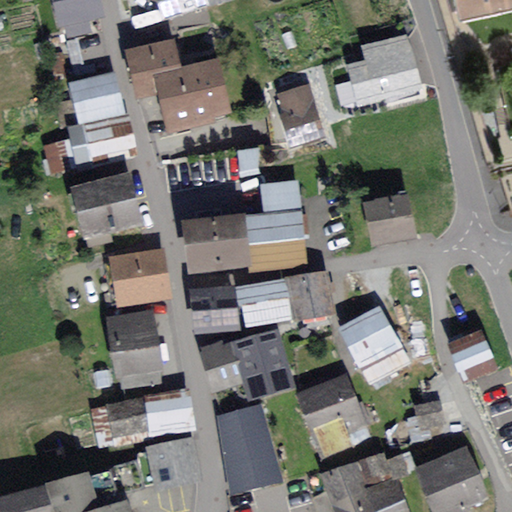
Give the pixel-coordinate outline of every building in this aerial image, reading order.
[(88,0),(38,0),(46,33),(53,32),(55,43),(86,37),(84,27),(94,25),(88,0)] [(148,0),(156,28),(234,6),(232,0),(148,0)] [(511,0),(439,0),(444,21),(511,6),(511,0)] [(360,45),(363,59),(345,64),(356,107),(423,89),(408,32),(360,45)] [(161,47),(121,55),(133,106),(143,105),(152,140),(218,128),(205,65),(166,73),(161,47)] [(107,78),(58,89),(67,129),(116,118),(107,78)] [(272,98),(286,155),(327,145),(313,88),(272,98)] [(119,119),(60,131),(69,175),(128,162),(119,119)] [(258,165),(259,149),(238,152),(241,168),(258,165)] [(133,232),(120,178),(54,194),(67,248),(133,232)] [(292,185),(253,189),(255,216),(295,211),(292,185)] [(402,199),(352,207),(360,252),(410,244),(402,199)] [(296,216),(232,220),(238,273),(239,276),(301,268),(296,216)] [(238,273),(232,220),(168,227),(175,280),(238,273)] [(154,254),(101,262),(108,311),(162,303),(154,254)] [(318,276),(275,283),(284,327),(328,320),(318,276)] [(230,291),(236,334),(278,327),(272,284),(230,291)] [(182,296),(188,340),(232,334),(226,290),(182,296)] [(332,334),(363,389),(406,365),(375,310),(332,334)] [(160,385),(149,316),(101,323),(112,393),(160,385)] [(490,373),(476,335),(451,344),(466,383),(490,373)] [(271,336),(191,354),(202,395),(232,388),(237,408),(287,397),(271,336)] [(292,399),(316,462),(370,441),(346,379),(292,399)] [(135,400),(141,441),(189,434),(183,393),(135,400)] [(132,403),(93,410),(102,454),(141,447),(132,403)] [(441,421),(437,404),(420,409),(424,425),(441,421)] [(258,408),(214,419),(225,498),(279,487),(258,408)] [(183,445),(135,454),(143,496),(190,487),(183,445)] [(462,511),(480,504),(458,453),(405,476),(420,511),(462,511)] [(378,457),(311,480),(324,511),(401,511),(389,487),(403,481),(394,459),(381,464),(378,457)] [(87,511),(78,480),(0,499),(0,511),(120,511),(118,505),(95,511),(87,511)]
